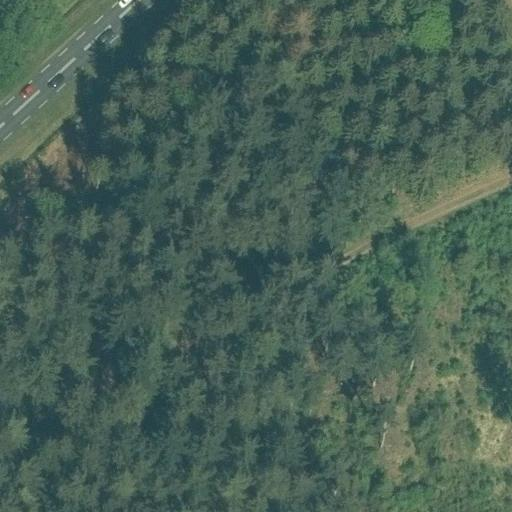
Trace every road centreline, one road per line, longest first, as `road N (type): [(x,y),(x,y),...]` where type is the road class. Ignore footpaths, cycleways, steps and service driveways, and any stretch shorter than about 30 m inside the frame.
road 1 (track): [(511,183),(0,445)]
road 2 (primary): [(0,128),(141,0)]
